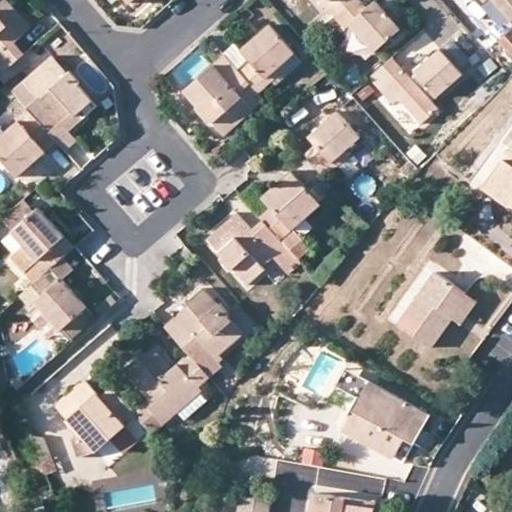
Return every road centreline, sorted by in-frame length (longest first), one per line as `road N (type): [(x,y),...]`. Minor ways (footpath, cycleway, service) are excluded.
road 1 (residential): [(149,130),(191,176),(189,195),(155,230),(120,233),(91,198),(100,173)]
road 2 (residential): [(431,511),(455,462),(511,383)]
